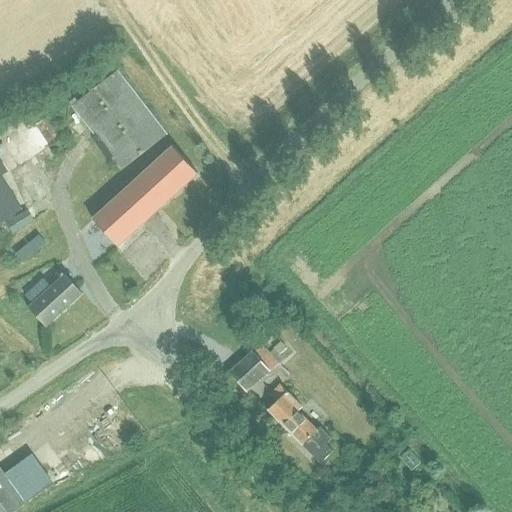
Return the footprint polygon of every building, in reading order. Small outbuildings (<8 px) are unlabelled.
[(120,171),(165,136),(116,74),(72,109),(120,171)] [(30,157),(23,138),(31,135),(26,120),(11,125),(10,122),(0,125),(0,162),(1,167),(30,157)] [(173,146),(93,219),(118,247),(198,174),(173,146)] [(0,179),(0,175),(4,173),(0,166),(0,222),(20,210),(0,179)] [(10,235),(31,222),(24,211),(4,224),(10,235)] [(20,263),(43,244),(37,237),(14,256),(20,263)] [(45,279),(26,295),(34,304),(29,308),(45,326),(82,293),(64,273),(61,275),(64,278),(53,288),(45,279)] [(246,395),(280,367),(262,347),(229,375),(246,395)] [(280,389),(270,398),(277,405),(269,413),(322,466),(332,456),(325,449),(331,443),(319,431),(315,434),(297,416),(302,412),(280,389)] [(410,449),(400,456),(411,471),(421,464),(410,449)] [(24,496),(40,486),(27,464),(10,474),(24,496)] [(0,511),(20,511),(26,508),(0,473),(0,511)]
